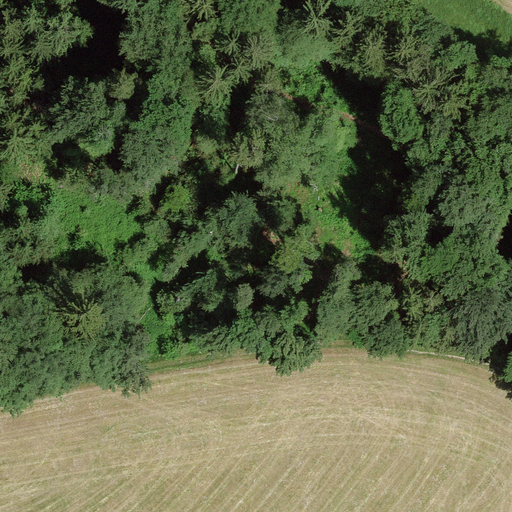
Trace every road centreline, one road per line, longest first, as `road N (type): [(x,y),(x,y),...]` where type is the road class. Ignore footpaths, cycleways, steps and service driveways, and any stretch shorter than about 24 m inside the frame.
road 1 (track): [(0,387),(268,350),(434,354),(511,392)]
road 2 (track): [(511,242),(419,153),(132,0)]
